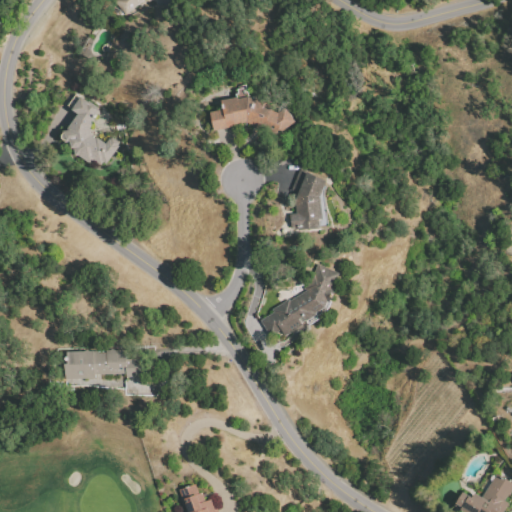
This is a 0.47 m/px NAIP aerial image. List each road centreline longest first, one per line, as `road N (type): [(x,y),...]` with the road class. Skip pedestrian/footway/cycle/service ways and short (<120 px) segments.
road 1 (residential): [(369,511),(309,463),(227,337),(189,295),(27,171),(4,111),(7,53),(41,0),(352,9),(384,21),(475,0)]
road 2 (residential): [(208,315),(240,271),(241,182)]
